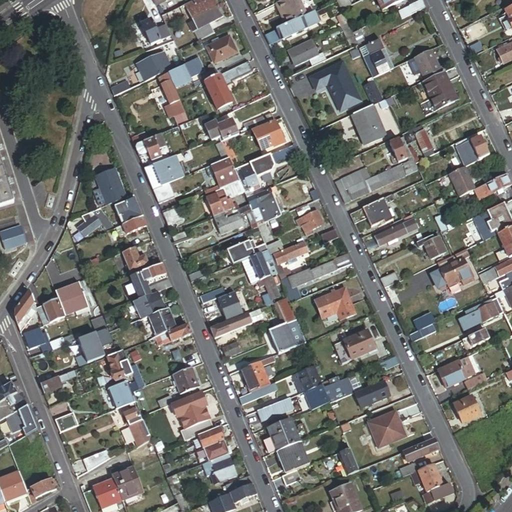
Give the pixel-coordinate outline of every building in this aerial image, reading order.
[(196,0),(187,5),(190,11),(198,28),(195,30),(199,40),(218,32),(213,21),(224,16),(216,0),(196,0)] [(298,0),(286,0),(276,5),(287,27),(302,19),(307,17),(298,0)] [(352,6),(348,0),(336,0),(337,2),(342,11),(352,6)] [(407,0),(406,0),(376,0),(382,12),(407,0)] [(426,9),(423,1),(410,7),(413,15),(426,9)] [(181,7),(160,18),(163,24),(190,11),(187,5),(181,7)] [(413,15),(410,7),(401,11),(405,18),(413,15)] [(319,23),(315,13),(307,17),(302,19),(307,29),(319,23)] [(342,27),(348,24),(343,15),(337,18),(342,27)] [(302,19),(287,27),(277,31),(281,41),(282,41),(307,29),(302,19)] [(170,37),(166,30),(157,34),(150,21),(140,26),(150,46),(160,41),(170,37)] [(353,34),(359,31),(355,23),(353,24),(349,26),(353,34)] [(358,45),(353,34),(349,26),(348,24),(342,27),(352,48),(358,45)] [(360,30),(359,31),(353,34),(358,45),(358,46),(363,44),(366,42),(360,30)] [(281,41),(277,31),(265,37),(270,46),(281,41)] [(230,38),(207,48),(214,64),(237,54),(230,38)] [(317,54),(311,41),(288,52),(294,65),(309,58),(317,54)] [(380,53),(385,51),(380,41),(365,48),(370,58),(380,53)] [(511,45),(498,52),(504,66),(511,61),(511,45)] [(365,48),(360,50),(365,60),(370,58),(365,48)] [(361,58),(358,51),(351,54),(355,62),(361,58)] [(385,51),(380,53),(389,72),(394,70),(385,51)] [(317,54),(309,58),(313,67),(326,60),(322,52),(317,54)] [(431,52),(414,60),(424,79),(440,72),(431,52)] [(136,66),(145,83),(171,70),(162,53),(136,66)] [(376,72),(379,77),(389,72),(380,53),(370,58),(376,72)] [(370,58),(365,60),(372,74),(376,72),(370,58)] [(254,72),(249,62),(220,76),(224,86),(254,72)] [(362,104),(343,64),(308,80),(314,93),(326,87),(334,104),(337,102),(342,113),(362,104)] [(174,88),(191,80),(185,67),(178,71),(178,70),(176,71),(176,72),(169,76),(174,88)] [(204,83),(217,77),(214,71),(201,77),(204,83)] [(392,80),(378,87),(380,90),(385,101),(417,86),(415,83),(409,71),(392,80)] [(457,101),(444,73),(422,84),(436,112),(457,101)] [(168,75),(158,80),(170,107),(164,108),(169,119),(184,113),(173,88),(168,75)] [(224,86),(220,76),(217,77),(204,83),(217,111),(233,104),(224,86)] [(131,90),(127,83),(111,91),(114,98),(131,90)] [(385,101),(380,90),(369,95),(374,106),(385,101)] [(386,103),(379,106),(382,112),(389,109),(386,103)] [(358,114),(353,117),(357,127),(377,119),(373,107),(358,114)] [(264,126),(275,121),(272,114),(254,121),(258,129),(265,126),(264,126)] [(212,123),(211,122),(208,115),(203,118),(207,125),(212,123)] [(365,135),(379,130),(382,129),(377,119),(357,127),(362,137),(365,135)] [(226,134),(228,140),(239,136),(233,121),(222,125),(226,134)] [(285,143),(275,121),(264,126),(265,126),(274,145),(275,147),(285,143)] [(221,135),(226,134),(222,125),(218,127),(221,135)] [(274,145),(265,126),(258,129),(255,130),(264,150),(274,145)] [(417,142),(426,160),(435,155),(421,127),(412,132),(417,142)] [(255,130),(252,131),(262,151),(264,150),(255,130)] [(382,140),(379,130),(365,135),(369,145),(382,140)] [(412,132),(402,137),(403,139),(408,149),(414,161),(416,164),(419,163),(411,145),(417,142),(412,132)] [(135,147),(144,143),(148,141),(145,134),(131,140),(134,147),(135,147)] [(164,142),(161,136),(154,138),(157,145),(164,142)] [(148,141),(144,143),(135,147),(139,158),(149,154),(152,162),(163,157),(157,145),(154,138),(148,141)] [(479,162),(489,157),(480,138),(470,143),(479,162)] [(408,150),(403,139),(400,141),(399,141),(403,151),(408,150)] [(224,142),(222,143),(230,159),(234,170),(239,168),(240,168),(228,140),(224,142)] [(407,160),(403,151),(399,141),(390,145),(391,147),(395,157),(398,165),(407,160)] [(470,143),(456,150),(465,168),(479,162),(470,143)] [(291,158),(287,149),(269,156),(272,165),(291,158)] [(414,161),(408,149),(408,150),(403,151),(407,160),(409,163),(414,161)] [(170,185),(185,178),(176,157),(153,166),(144,170),(149,182),(153,191),(162,188),(170,185)] [(230,159),(220,163),(221,164),(228,161),(231,170),(227,172),(231,181),(228,182),(230,186),(235,184),(232,177),(236,175),(234,170),(230,159)] [(228,161),(221,164),(224,173),(227,172),(231,170),(228,161)] [(416,165),(416,164),(414,161),(409,163),(403,166),(409,177),(419,172),(416,165)] [(221,164),(220,163),(211,167),(214,173),(215,177),(219,186),(228,182),(224,173),(221,164)] [(0,165),(0,207),(13,204),(0,165)] [(353,201),(409,177),(403,166),(371,180),(365,183),(358,186),(352,189),(348,191),(347,191),(351,202),(353,201)] [(240,172),(243,177),(247,187),(248,190),(259,186),(251,167),(240,172)] [(108,205),(128,197),(115,168),(96,176),(108,205)] [(240,172),(239,168),(234,170),(236,175),(238,179),(243,177),(240,172)] [(465,168),(449,176),(460,199),(476,191),(465,168)] [(360,172),(365,183),(371,180),(366,169),(360,172)] [(353,175),(358,186),(365,183),(360,172),(353,175)] [(347,178),(352,189),(358,186),(353,175),(347,178)] [(511,186),(507,176),(480,189),(481,192),(485,199),(511,186)] [(239,182),(242,189),(247,187),(243,177),(238,179),(239,182)] [(347,191),(348,191),(352,189),(347,178),(341,181),(346,192),(347,191)] [(346,192),(341,181),(336,183),(341,194),(346,192)] [(221,190),(215,192),(217,195),(224,192),(227,200),(244,194),(242,189),(239,182),(235,184),(230,186),(221,190)] [(219,186),(221,190),(230,186),(228,182),(219,186)] [(175,197),(170,185),(162,188),(153,191),(159,204),(175,197)] [(274,186),(270,188),(282,216),(289,213),(288,210),(284,212),(274,186)] [(282,216),(270,188),(246,198),(248,203),(249,205),(249,206),(257,226),(282,216)] [(340,194),(345,205),(351,202),(347,191),(346,192),(341,194),(340,194)] [(224,214),(231,211),(227,202),(227,200),(224,192),(217,195),(207,199),(214,218),(224,214)] [(305,196),(293,201),(296,209),(308,204),(305,196)] [(143,216),(136,198),(127,202),(131,212),(122,215),(126,224),(143,216)] [(384,203),(383,201),(363,210),(367,220),(371,228),(384,223),(385,225),(393,221),(392,218),(388,211),(384,203)] [(131,212),(127,202),(116,207),(119,217),(122,215),(131,212)] [(511,221),(504,205),(487,213),(492,222),(487,225),(491,234),(496,232),(497,235),(498,236),(511,228),(511,221)] [(231,211),(224,214),(226,218),(228,217),(228,219),(227,220),(227,221),(239,216),(240,217),(246,215),(253,231),(258,229),(257,226),(249,206),(232,213),(231,211)] [(308,206),(297,211),(299,216),(310,211),(308,206)] [(179,207),(163,214),(169,229),(185,223),(179,207)] [(363,210),(350,216),(355,226),(367,220),(363,210)] [(95,216),(92,212),(81,217),(86,223),(95,216)] [(103,212),(95,216),(102,224),(109,218),(103,212)] [(318,220),(321,219),(317,212),(303,219),(307,226),(302,228),(305,235),(321,227),(318,220)] [(226,218),(224,214),(214,218),(215,220),(221,236),(244,227),(240,217),(239,216),(227,221),(227,220),(226,218)] [(102,224),(95,216),(86,223),(78,230),(85,238),(102,224)] [(147,226),(143,216),(126,224),(123,225),(127,235),(147,226)] [(108,231),(117,227),(109,218),(102,224),(108,231)] [(441,219),(436,221),(442,234),(448,231),(441,219)] [(411,229),(405,231),(407,235),(418,230),(414,221),(408,223),(411,229)] [(408,223),(375,239),(380,248),(407,235),(405,231),(411,229),(408,223)] [(258,228),(266,245),(275,241),(267,224),(258,228)] [(123,225),(117,228),(121,237),(127,235),(123,225)] [(20,228),(0,234),(0,238),(4,252),(25,246),(20,228)] [(511,257),(511,228),(498,236),(509,259),(511,257)] [(75,247),(88,241),(85,238),(78,230),(70,234),(75,246),(75,247)] [(191,239),(187,232),(174,237),(174,238),(174,239),(176,245),(191,239)] [(431,240),(421,245),(422,247),(424,246),(431,261),(446,254),(439,240),(432,243),(431,240)] [(308,254),(304,244),(273,256),(274,259),(277,266),(280,265),(308,254)] [(260,255),(268,252),(265,245),(248,253),(244,245),(228,252),(233,267),(242,263),(250,259),(260,255)] [(139,259),(135,249),(123,254),(130,273),(141,269),(143,268),(139,259)] [(470,257),(467,251),(437,265),(440,272),(463,261),(470,257)] [(262,260),(270,257),(268,252),(260,255),(262,260)] [(260,255),(250,259),(252,265),(259,282),(263,281),(270,278),(263,261),(262,260),(260,255)] [(334,262),(335,263),(345,259),(348,266),(337,270),(338,271),(352,265),(347,255),(334,260),(334,262)] [(146,256),(139,259),(143,268),(150,265),(146,256)] [(259,282),(252,265),(250,259),(242,263),(251,286),(258,283),(259,282)] [(274,259),(271,260),(278,277),(283,275),(280,265),(277,266),(274,259)] [(345,259),(335,263),(337,270),(348,266),(345,259)] [(506,275),(511,287),(511,286),(511,260),(495,269),(499,278),(506,275)] [(473,282),(463,261),(440,272),(447,285),(455,281),(459,279),(463,287),(473,282)] [(337,270),(335,263),(334,262),(310,271),(309,271),(313,280),(338,271),(337,270)] [(166,273),(162,264),(152,269),(143,273),(147,282),(166,273)] [(141,269),(130,273),(132,277),(143,273),(152,269),(150,265),(143,268),(141,269)] [(495,269),(479,276),(484,285),(499,278),(495,269)] [(309,270),(280,282),(284,292),(296,287),(313,280),(309,271),(310,271),(309,270)] [(203,271),(188,277),(191,284),(206,278),(203,271)] [(132,277),(130,278),(140,301),(144,299),(153,295),(150,289),(147,282),(143,273),(132,277)] [(386,291),(401,283),(396,274),(381,282),(386,291)] [(276,275),(272,277),(275,287),(280,285),(276,275)] [(270,278),(263,281),(265,286),(272,302),(280,298),(275,287),(272,277),(270,278)] [(169,280),(150,289),(153,295),(158,293),(172,287),(169,280)] [(79,283),(72,286),(80,306),(87,303),(79,283)] [(80,306),(72,286),(56,292),(59,301),(65,317),(75,313),(76,312),(75,308),(80,306)] [(511,286),(511,287),(503,291),(511,309),(511,286)] [(296,287),(284,292),(287,300),(290,305),(297,302),(301,301),(296,287)] [(35,303),(30,290),(29,291),(17,309),(16,319),(19,326),(27,314),(34,303),(35,303)] [(204,306),(226,297),(223,290),(201,299),(204,306)] [(344,290),(314,303),(321,319),(334,314),(337,323),(355,316),(344,290)] [(140,301),(139,301),(140,302),(140,303),(144,302),(145,304),(160,298),(158,293),(153,295),(144,299),(140,301)] [(160,298),(145,304),(149,313),(163,306),(160,298)] [(290,305),(287,300),(274,305),(283,327),(286,325),(296,321),(293,314),(290,305)] [(51,324),(66,318),(65,317),(59,301),(58,301),(54,303),(44,307),(51,324)] [(140,303),(140,302),(137,304),(142,316),(149,313),(145,304),(144,302),(140,303)] [(290,305),(293,314),(300,311),(297,302),(290,305)] [(34,303),(27,314),(33,318),(37,312),(34,303)] [(215,303),(206,307),(209,315),(218,312),(215,303)] [(476,312),(485,308),(483,305),(483,304),(474,309),(476,312)] [(495,309),(493,304),(485,308),(476,312),(482,324),(498,316),(495,309)] [(507,320),(500,306),(495,309),(498,316),(501,323),(507,320)] [(45,327),(51,324),(44,307),(38,309),(45,327)] [(177,330),(168,309),(147,318),(156,339),(168,334),(177,330)] [(263,319),(259,310),(248,314),(251,324),(263,319)] [(27,314),(19,326),(22,334),(33,318),(27,314)] [(248,314),(243,316),(247,326),(251,324),(248,314)] [(247,326),(243,316),(226,324),(230,333),(247,326)] [(108,329),(103,317),(93,322),(98,333),(100,332),(108,329)] [(293,341),(303,337),(296,321),(286,325),(293,341)] [(230,333),(226,324),(210,330),(214,340),(230,333)] [(293,341),(286,325),(283,327),(269,333),(279,356),(296,348),(293,341)] [(192,335),(188,326),(177,330),(168,334),(172,342),(172,343),(182,338),(183,339),(192,335)] [(431,326),(409,337),(412,344),(435,333),(431,326)] [(108,329),(100,332),(105,346),(114,343),(108,329)] [(31,351),(41,348),(47,346),(43,336),(41,330),(25,336),(31,351)] [(473,348),(489,340),(485,331),(468,339),(472,348),(473,348)] [(168,334),(156,339),(157,341),(159,347),(164,344),(165,345),(172,342),(168,334)] [(367,334),(343,345),(352,363),(375,352),(367,334)] [(63,339),(65,346),(75,342),(72,336),(63,339)] [(88,340),(87,337),(79,341),(83,350),(86,357),(93,354),(88,340)] [(93,354),(86,357),(86,358),(89,365),(105,358),(96,337),(88,340),(93,354)] [(296,348),(306,344),(303,337),(293,341),(296,348)] [(54,351),(65,346),(63,339),(62,339),(51,343),(54,351)] [(472,348),(468,339),(463,341),(467,350),(472,348)] [(41,348),(44,355),(54,351),(51,344),(47,346),(41,348)] [(236,345),(223,350),(227,358),(239,354),(236,345)] [(133,375),(124,352),(118,354),(108,359),(114,373),(113,373),(117,382),(127,379),(126,378),(131,376),(133,375)] [(45,365),(41,356),(32,360),(36,372),(45,369),(45,365)] [(436,363),(433,356),(420,362),(423,369),(436,363)] [(273,358),(261,363),(263,368),(275,363),(273,358)] [(393,368),(390,360),(376,366),(380,374),(393,368)] [(263,368),(261,363),(241,372),(250,394),(270,386),(263,368)] [(462,370),(459,363),(438,373),(446,390),(467,380),(462,370)] [(138,367),(132,369),(140,390),(146,387),(138,367)] [(323,386),(322,384),(321,382),(315,368),(298,375),(300,380),(310,376),(315,389),(323,386)] [(467,368),(462,370),(467,380),(472,377),(467,368)] [(199,389),(191,369),(172,377),(181,397),(199,389)] [(77,378),(75,372),(68,375),(71,380),(77,378)] [(71,380),(68,375),(60,379),(62,384),(71,380)] [(298,375),(292,377),(300,395),(313,390),(315,389),(310,376),(300,380),(298,375)] [(362,391),(356,376),(348,379),(354,394),(356,393),(362,391)] [(486,385),(482,377),(465,385),(469,393),(486,385)] [(354,394),(348,379),(340,383),(338,378),(322,384),(323,386),(324,389),(330,404),(354,394)] [(62,384),(60,379),(42,386),(45,395),(64,387),(62,384)] [(363,408),(389,397),(383,382),(362,391),(356,393),(363,408)] [(23,392),(19,383),(14,386),(19,394),(23,392)] [(119,410),(134,404),(135,403),(131,394),(127,383),(111,390),(119,410)] [(19,394),(14,386),(12,385),(0,391),(0,404),(13,398),(19,394)] [(321,408),(330,404),(324,389),(323,386),(315,389),(313,390),(317,399),(321,408)] [(271,387),(250,395),(253,401),(273,393),(271,387)] [(213,390),(190,399),(195,412),(219,402),(213,390)] [(141,391),(134,393),(138,402),(139,404),(145,402),(141,391)] [(28,406),(23,392),(19,394),(13,398),(20,412),(28,406)] [(250,395),(239,400),(242,406),(253,401),(250,395)] [(17,414),(20,412),(13,398),(0,404),(0,420),(1,423),(8,419),(17,414)] [(159,403),(161,409),(172,405),(170,398),(159,403)] [(182,401),(173,405),(174,409),(179,407),(184,405),(187,415),(195,412),(190,399),(189,398),(182,401)] [(472,398),(454,407),(463,425),(481,416),(472,398)] [(281,402),(257,412),(260,419),(284,410),(281,402)] [(29,407),(28,406),(20,412),(17,414),(23,431),(26,438),(38,430),(36,426),(29,407)] [(136,411),(132,413),(125,416),(130,428),(133,426),(140,441),(147,438),(141,423),(139,419),(136,411)] [(157,411),(144,417),(146,421),(147,424),(156,421),(160,419),(157,411)] [(396,412),(368,424),(378,450),(407,438),(396,412)] [(23,431),(17,414),(8,419),(14,435),(23,431)] [(339,424),(334,414),(327,417),(331,427),(339,424)] [(71,415),(55,421),(60,434),(62,433),(74,428),(76,428),(71,415)] [(294,429),(291,420),(267,430),(277,453),(300,443),(294,429)] [(147,438),(152,436),(147,424),(146,421),(144,422),(141,423),(147,438)] [(156,421),(147,424),(152,436),(152,437),(161,433),(156,421)] [(347,424),(340,427),(343,434),(351,431),(348,424),(347,424)] [(294,429),(300,443),(310,439),(304,425),(294,429)] [(130,428),(139,449),(142,447),(140,441),(133,426),(130,428)] [(221,433),(219,429),(199,437),(204,450),(224,442),(221,433)] [(41,438),(38,430),(26,438),(17,443),(22,450),(41,438)] [(152,437),(152,436),(147,438),(140,441),(142,447),(149,443),(148,440),(150,439),(151,441),(153,440),(152,437)] [(204,450),(199,437),(193,440),(196,445),(196,448),(198,453),(204,450)] [(0,453),(10,447),(6,441),(0,444),(0,453)] [(439,450),(435,441),(404,454),(408,463),(439,450)] [(224,442),(204,450),(208,460),(209,463),(215,461),(228,456),(230,455),(229,454),(228,451),(224,442)] [(310,466),(300,443),(277,453),(286,476),(299,471),(310,466)] [(347,469),(356,466),(349,450),(339,454),(346,470),(347,469)] [(111,460),(107,451),(85,461),(90,473),(111,460)] [(216,464),(229,459),(228,456),(215,461),(216,464)] [(209,463),(207,464),(205,465),(209,477),(213,486),(236,476),(229,459),(216,464),(215,461),(209,463)] [(170,464),(164,467),(164,469),(169,480),(175,477),(170,464)] [(414,465),(400,470),(403,479),(409,476),(417,473),(414,465)] [(349,476),(358,472),(356,466),(347,469),(349,476)] [(443,488),(434,466),(417,473),(422,484),(426,495),(430,493),(443,488)] [(145,495),(134,468),(113,476),(115,482),(124,504),(145,495)] [(343,478),(349,476),(347,469),(346,470),(341,472),(343,478)] [(303,481),(299,471),(286,476),(284,477),(289,487),(303,481)] [(20,473),(0,480),(0,491),(4,500),(4,503),(28,494),(27,492),(20,473)] [(422,484),(417,473),(409,476),(414,487),(422,484)] [(253,485),(250,479),(240,483),(242,489),(253,485)] [(57,492),(52,481),(31,490),(36,501),(57,492)] [(102,511),(117,506),(124,504),(115,482),(94,490),(101,511),(102,511)] [(243,490),(242,489),(240,483),(227,489),(230,495),(243,490)] [(367,493),(377,489),(374,483),(364,487),(367,493)] [(257,496),(253,485),(243,490),(230,495),(234,505),(257,496)] [(443,488),(430,493),(434,502),(453,494),(450,485),(443,488)] [(350,486),(329,495),(333,503),(329,504),(332,511),(336,511),(337,511),(336,511),(359,511),(361,511),(350,486)] [(38,504),(36,501),(31,490),(27,492),(28,494),(33,507),(38,504)] [(426,495),(421,497),(425,506),(434,502),(430,493),(426,495)] [(183,494),(175,497),(181,511),(189,511),(191,511),(183,494)] [(234,505),(230,495),(222,499),(226,509),(234,505)]
